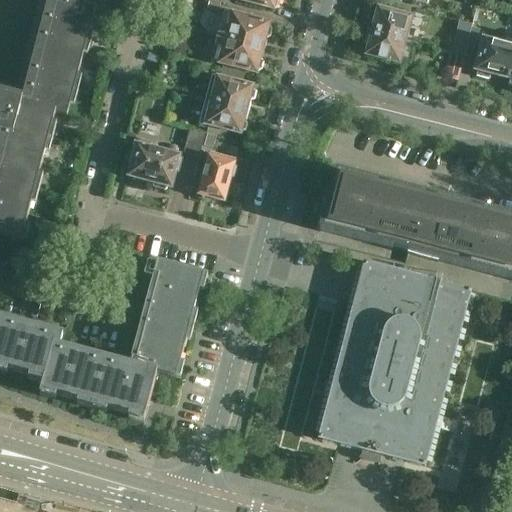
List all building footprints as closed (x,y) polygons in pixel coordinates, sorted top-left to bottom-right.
[(0,152),(1,153),(0,155),(0,236),(20,242),(31,205),(34,206),(42,176),(38,175),(44,154),(48,155),(55,125),(52,124),(55,115),(66,118),(69,106),(73,107),(81,77),(77,76),(83,54),(87,55),(94,26),(91,25),(97,3),(100,4),(101,0),(53,0),(26,105),(10,101),(0,98),(0,152)] [(228,0),(272,12),(273,9),(274,9),(277,7),(279,0),(278,0),(228,0)] [(396,0),(413,5),(425,8),(426,0),(396,0)] [(207,10),(218,14),(220,7),(209,4),(207,10)] [(366,32),(404,43),(410,19),(377,10),(374,19),(369,21),(366,32)] [(217,38),(262,50),(265,39),(269,38),(270,32),(267,29),(268,25),(223,13),(217,38)] [(416,46),(404,43),(366,32),(363,44),(367,48),(364,57),(386,63),(385,64),(398,68),(398,67),(410,70),(416,46)] [(262,50),(217,38),(210,64),(255,76),(256,73),(260,72),(262,65),(259,62),(262,50)] [(506,81),(511,58),(511,42),(505,41),(504,46),(482,41),(481,45),(480,45),(478,49),(479,50),(474,71),(476,72),(475,77),(488,81),(489,75),(505,79),(505,80),(506,81)] [(456,82),(462,58),(451,55),(444,79),(456,82)] [(205,101),(246,112),(249,102),(253,101),(255,95),(251,91),(252,89),(211,77),(205,101)] [(246,112),(205,101),(198,126),(208,128),(206,135),(227,140),(228,134),(240,137),(240,134),(245,133),(246,126),(243,123),(246,112)] [(204,135),(188,131),(182,154),(198,159),(204,135)] [(215,139),(206,136),(202,148),(212,150),(215,139)] [(136,140),(135,146),(134,146),(129,164),(130,165),(127,177),(170,189),(174,173),(177,174),(180,162),(177,162),(178,158),(150,150),(151,144),(136,140)] [(208,155),(197,196),(223,203),(229,180),(232,181),(234,171),(232,170),(233,166),(217,161),(218,157),(208,155)] [(325,208),(318,233),(511,282),(511,219),(333,172),(327,198),(324,197),(321,207),(325,208)] [(42,385),(39,397),(143,425),(156,375),(179,381),(183,365),(180,364),(185,342),(189,343),(197,314),(193,313),(199,291),(203,292),(207,276),(156,263),(153,276),(159,278),(133,374),(52,352),(55,341),(0,326),(0,374),(27,382),(42,385)] [(424,469),(470,293),(363,264),(318,441),(371,455),(424,469)]
